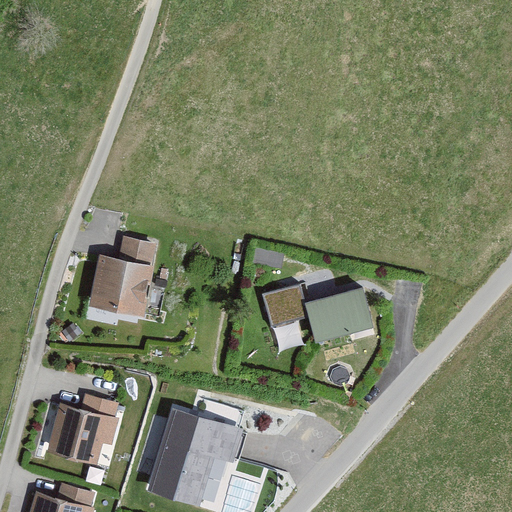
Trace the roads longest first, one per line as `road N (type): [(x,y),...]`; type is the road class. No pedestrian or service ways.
road 1 (residential): [(0,478),(76,203),(150,0)]
road 2 (unclassified): [(511,263),(287,511)]
